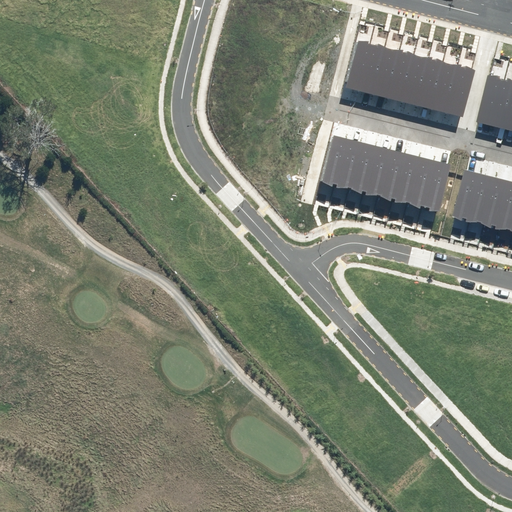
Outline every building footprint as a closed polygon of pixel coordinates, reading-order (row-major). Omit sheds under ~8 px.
[(346,77),(360,81),(370,44),(355,40),(346,77)] [(360,81),(375,85),(385,48),(370,44),(360,81)] [(375,85),(390,88),(399,52),(385,48),(375,85)] [(390,88),(404,92),(414,55),(399,52),(390,88)] [(404,92),(419,96),(428,59),(414,55),(404,92)] [(419,96),(434,100),(443,63),(428,59),(419,96)] [(434,100),(448,103),(458,67),(443,63),(434,100)] [(448,103),(463,107),(472,70),(458,67),(448,103)] [(484,119),(498,123),(509,78),(495,74),(484,119)] [(498,123),(511,126),(511,78),(509,78),(498,123)] [(322,178),(337,181),(346,144),(331,141),(322,178)] [(337,181),(351,185),(360,148),(346,144),(337,181)] [(351,185),(366,188),(375,151),(360,148),(351,185)] [(366,188),(380,192),(389,155),(375,151),(366,188)] [(380,192),(395,195),(404,158),(389,155),(380,192)] [(395,195),(409,199),(418,162),(404,158),(395,195)] [(409,199),(424,202),(433,165),(418,162),(409,199)] [(424,202),(438,206),(447,169),(433,165),(424,202)] [(458,212),(472,216),(483,171),(469,167),(458,212)] [(472,216),(486,219),(498,174),(483,171),(472,216)] [(486,219),(501,223),(511,178),(498,174),(486,219)] [(501,223),(511,225),(511,177),(511,178),(501,223)]
